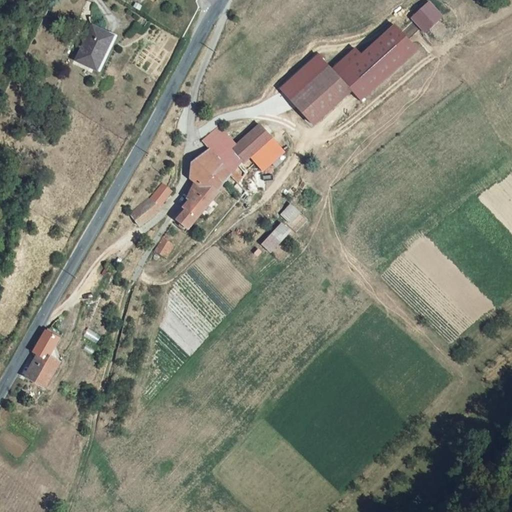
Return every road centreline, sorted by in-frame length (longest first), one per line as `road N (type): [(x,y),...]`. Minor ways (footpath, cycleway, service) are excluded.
road 1 (tertiary): [(212,18),(0,394)]
road 2 (track): [(237,111),(308,136),(338,133),(445,45)]
road 3 (track): [(308,136),(269,200),(164,283),(134,277)]
road 4 (track): [(38,326),(173,202)]
